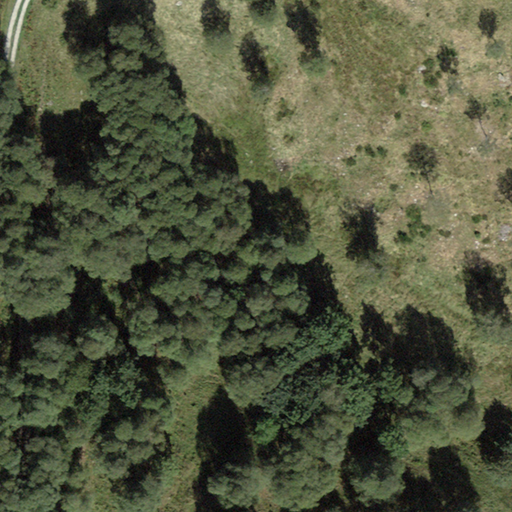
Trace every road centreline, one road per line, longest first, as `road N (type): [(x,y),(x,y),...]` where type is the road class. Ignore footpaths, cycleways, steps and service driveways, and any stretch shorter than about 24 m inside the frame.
road 1 (track): [(0,152),(24,324),(25,413),(10,511)]
road 2 (track): [(25,0),(8,46),(0,143)]
